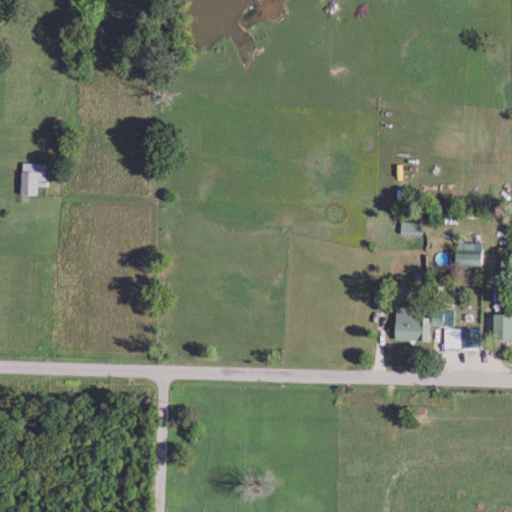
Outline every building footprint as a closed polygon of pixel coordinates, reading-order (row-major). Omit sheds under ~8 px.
[(48,178),(48,162),(25,161),(24,193),(40,193),(40,178),(48,178)] [(485,241),(458,240),(457,263),(489,265),(490,252),(485,252),(485,241)] [(398,338),(429,339),(430,317),(418,317),(418,305),(399,305),(398,338)] [(511,338),(511,312),(494,313),(494,338),(511,338)] [(445,347),(482,347),(483,327),(445,326),(445,347)]
